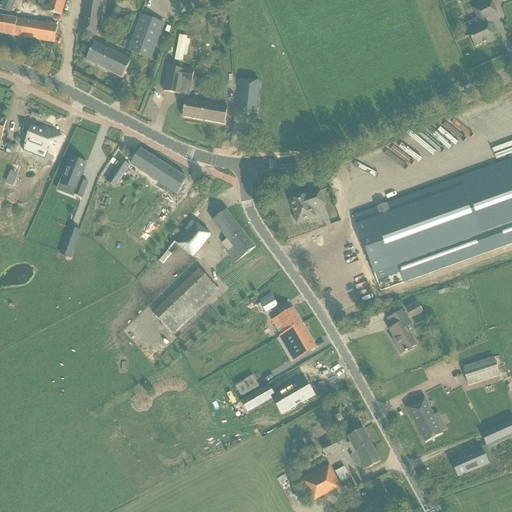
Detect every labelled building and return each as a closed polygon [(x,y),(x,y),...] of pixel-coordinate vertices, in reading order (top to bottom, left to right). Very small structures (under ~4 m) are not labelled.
[(0,33),(54,43),(57,26),(17,20),(9,18),(10,13),(11,14),(16,0),(1,0),(0,3),(0,33)] [(52,0),(50,12),(61,15),(64,0),(52,0)] [(79,34),(96,37),(99,22),(100,22),(103,0),(84,0),(83,12),(84,12),(83,19),(82,19),(79,34)] [(467,32),(471,39),(475,48),(486,43),(487,44),(495,40),(487,23),(486,23),(485,19),(497,13),(491,1),(474,9),(479,21),(480,21),(481,25),(467,32)] [(140,15),(127,51),(151,59),(164,24),(140,15)] [(183,61),(187,36),(179,35),(175,59),(183,61)] [(186,52),(193,53),(194,45),(197,46),(198,39),(188,37),(186,52)] [(95,43),(90,52),(86,61),(122,79),(131,61),(95,43)] [(185,54),(183,59),(197,64),(199,59),(185,54)] [(168,67),(164,92),(179,94),(182,80),(192,81),(194,72),(168,67)] [(241,93),(238,113),(256,116),(261,82),(240,79),(238,93),(241,93)] [(185,102),(182,117),(224,124),(226,115),(227,107),(185,100),(185,102)] [(26,140),(22,149),(23,149),(24,148),(35,153),(38,148),(53,155),(62,136),(46,129),(45,130),(32,125),(25,140),(26,140)] [(131,164),(127,170),(144,181),(146,176),(164,188),(162,192),(166,195),(174,200),(181,188),(187,180),(162,164),(140,150),(134,158),(130,164),(131,164)] [(66,168),(60,185),(75,191),(74,195),(75,195),(82,198),(88,183),(80,180),(78,179),(80,174),(82,175),(87,163),(71,157),(67,168),(65,167),(65,168),(66,168)] [(511,158),(353,216),(380,292),(511,244),(511,158)] [(120,160),(106,181),(106,182),(115,187),(129,166),(120,160)] [(13,187),(15,180),(8,177),(6,184),(13,187)] [(306,195),(290,201),(296,218),(298,218),(300,223),(316,217),(315,217),(314,217),(312,210),(326,205),(321,191),(313,194),(307,196),(306,195)] [(255,248),(226,210),(212,221),(233,248),(227,253),(235,263),(255,248)] [(192,221),(174,243),(193,258),(199,249),(210,235),(192,221)] [(199,270),(153,314),(173,335),(219,290),(199,270)] [(277,306),(272,297),(260,303),(258,305),(262,312),(264,311),(265,312),(277,306)] [(412,318),(422,313),(417,303),(407,309),(412,318)] [(292,309),(272,321),(277,329),(282,326),(286,332),(286,333),(302,324),(301,324),(292,309)] [(403,311),(388,319),(393,328),(390,330),(398,345),(396,346),(401,354),(416,346),(408,331),(411,329),(409,326),(406,328),(403,323),(409,320),(403,311)] [(280,336),(279,336),(280,337),(281,337),(289,350),(292,348),(298,358),(298,359),(306,354),(304,352),(307,350),(308,353),(316,349),(302,324),(286,333),(286,332),(280,336)] [(494,357),(462,367),(468,386),(500,376),(494,357)] [(305,379),(280,394),(289,410),(315,396),(305,379)] [(247,380),(235,387),(241,397),(253,391),(247,380)] [(267,387),(241,401),(248,412),(274,397),(267,387)] [(424,399),(407,408),(425,443),(442,433),(441,433),(433,416),(432,416),(433,416),(424,399)] [(294,415),(297,427),(309,423),(305,411),(294,415)] [(511,420),(492,429),(497,441),(511,434),(511,420)] [(380,462),(363,429),(348,437),(366,470),(380,462)] [(325,455),(347,445),(342,435),(320,446),(325,455)] [(459,459),(451,463),(457,477),(470,472),(482,467),(478,457),(484,454),(481,447),(480,445),(463,453),(464,457),(459,459)] [(294,457),(288,460),(292,467),(297,464),(294,457)] [(340,486),(329,464),(299,479),(311,500),(340,486)] [(340,482),(349,477),(344,466),(334,471),(340,482)]
